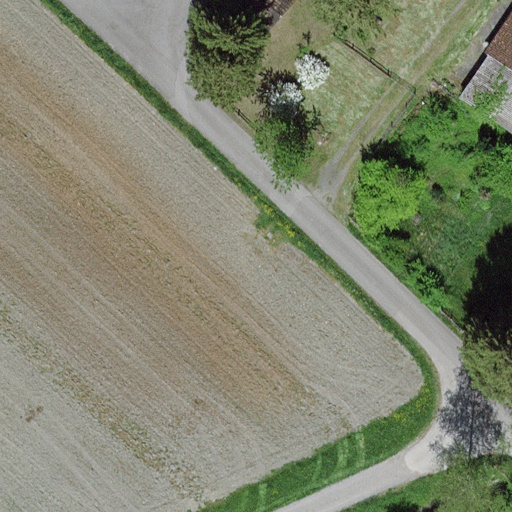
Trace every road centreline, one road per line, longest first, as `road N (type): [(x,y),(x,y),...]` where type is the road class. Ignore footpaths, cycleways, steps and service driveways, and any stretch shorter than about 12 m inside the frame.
road 1 (track): [(511,405),(123,40)]
road 2 (track): [(511,428),(316,511)]
